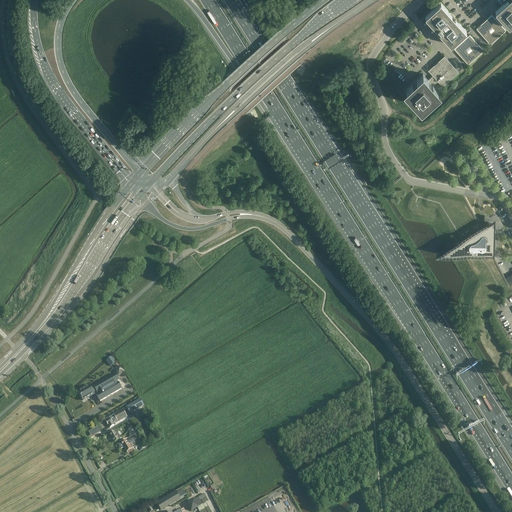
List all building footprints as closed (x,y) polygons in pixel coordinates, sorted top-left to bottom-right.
[(511,0),(506,0),(507,0),(506,1),(506,2),(495,11),(495,12),(498,15),(495,18),(492,15),(491,15),(486,20),(483,23),(482,23),(477,28),(476,28),(476,29),(477,29),(490,44),(491,44),(506,30),(502,25),(505,23),(509,27),(511,24),(511,0)] [(463,35),(466,32),(467,31),(466,31),(457,20),(457,19),(456,18),(456,17),(455,17),(455,16),(454,16),(454,15),(453,15),(453,14),(452,14),(451,13),(441,3),(440,3),(425,16),(425,17),(433,25),(438,31),(451,45),(452,45),(456,41),(458,44),(454,48),(454,49),(468,64),(483,50),(478,44),(475,41),(475,40),(470,35),(469,35),(466,38),(463,35)] [(433,85),(438,81),(443,86),(459,72),(444,56),(428,70),(433,75),(428,80),(423,74),(417,80),(418,82),(417,83),(416,82),(415,83),(415,84),(414,86),(412,84),(406,89),(412,96),(412,95),(413,96),(412,97),(412,98),(413,99),(414,99),(415,99),(416,100),(421,106),(426,103),(427,102),(428,102),(429,102),(430,101),(431,100),(432,99),(433,98),(433,97),(433,96),(434,95),(438,91),(433,85)] [(494,255),(495,231),(495,218),(439,254),(494,255)] [(111,357),(106,361),(110,366),(116,362),(111,357)] [(98,394),(96,395),(100,401),(122,389),(117,382),(119,381),(115,374),(94,387),(96,391),(98,394)] [(96,391),(94,387),(91,389),(89,386),(79,392),(83,401),(94,395),(93,393),(96,391)] [(132,403),(125,407),(129,414),(136,410),(132,403)] [(123,409),(104,419),(110,428),(114,426),(114,425),(115,424),(127,417),(123,409)] [(130,434),(135,431),(129,422),(126,424),(129,430),(128,431),(130,434)] [(118,434),(116,430),(109,434),(114,442),(121,438),(119,436),(121,435),(120,433),(118,434)] [(122,449),(124,448),(131,444),(139,439),(139,438),(138,439),(135,435),(137,434),(135,431),(130,434),(129,435),(130,437),(129,437),(129,438),(128,439),(128,438),(119,444),(122,449)] [(131,444),(124,448),(128,454),(135,450),(133,448),(135,447),(136,449),(137,448),(137,447),(138,446),(141,451),(145,448),(139,439),(131,444)] [(176,492),(157,503),(161,510),(180,499),(176,492)] [(194,499),(186,504),(190,511),(191,511),(198,508),(199,507),(202,505),(199,498),(195,500),(194,499)]
